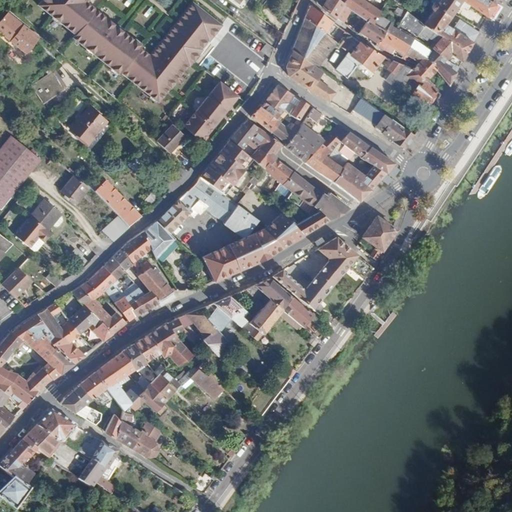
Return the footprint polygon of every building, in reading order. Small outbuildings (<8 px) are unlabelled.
[(122,73),(159,102),(190,66),(191,67),(204,51),(203,50),(209,41),(211,42),(223,26),(193,2),(151,56),(142,48),(143,47),(88,2),(89,0),(43,0),(39,5),(77,34),(75,37),(121,75),(122,73)] [(328,0),(322,8),(335,18),(343,4),(338,0),(328,0)] [(351,12),(367,22),(373,26),(375,21),(380,14),(361,0),(345,0),(343,4),(335,18),(343,25),(351,12)] [(431,6),(451,19),(454,15),(460,6),(468,11),(471,7),(463,1),(460,0),(440,0),(438,3),(437,3),(435,3),(433,4),(432,5),(431,6)] [(463,0),(463,1),(471,7),(488,18),(491,12),(495,6),(485,0),(463,0)] [(306,19),(321,32),(329,21),(311,6),(306,19)] [(451,19),(431,6),(431,7),(431,8),(431,10),(431,11),(432,12),(423,26),(439,38),(463,50),(467,53),(470,48),(473,43),(477,37),(479,34),(459,22),(453,31),(446,26),(451,19)] [(0,32),(26,54),(40,38),(9,12),(0,22),(0,32)] [(428,40),(435,45),(430,50),(445,61),(451,56),(462,63),(464,58),(467,53),(463,50),(439,38),(423,26),(418,22),(405,13),(399,24),(419,37),(417,40),(424,45),(428,40)] [(306,19),(293,50),(294,50),(317,67),(335,44),(324,35),(321,32),(306,19)] [(388,29),(375,21),(373,26),(385,34),(388,29)] [(363,28),(359,33),(376,44),(385,34),(373,26),(367,22),(363,28)] [(333,24),(324,35),(335,44),(338,47),(339,46),(345,38),(350,37),(333,24)] [(348,28),(357,35),(359,33),(363,28),(358,24),(355,28),(351,26),(348,28)] [(385,34),(408,48),(424,57),(428,53),(395,32),(395,34),(388,29),(385,34)] [(375,46),(391,54),(394,50),(404,56),(404,55),(408,48),(385,34),(376,44),(375,46)] [(345,38),(339,46),(345,51),(354,40),(350,37),(345,38)] [(349,56),(337,73),(348,81),(357,69),(356,68),(359,64),(373,73),(383,58),(358,43),(355,47),(358,49),(351,58),(349,56)] [(413,70),(425,82),(427,80),(430,78),(436,71),(424,57),(408,48),(404,55),(409,57),(418,63),(416,66),(414,68),(413,70)] [(317,67),(294,50),(287,67),(290,76),(302,85),(329,101),(335,93),(324,84),(318,80),(324,72),(317,67)] [(424,57),(436,71),(448,84),(449,85),(452,79),(456,73),(443,64),(445,61),(430,50),(428,53),(424,57)] [(386,66),(389,68),(388,70),(395,75),(402,66),(390,61),(386,66)] [(389,83),(411,97),(417,86),(406,78),(413,70),(402,66),(395,75),(389,83)] [(406,78),(417,86),(411,97),(426,107),(436,92),(425,82),(413,70),(406,78)] [(32,86),(42,102),(64,88),(53,72),(32,86)] [(200,144),(236,97),(218,83),(181,130),(200,144)] [(270,96),(265,103),(280,114),(283,110),(286,107),(294,95),(278,86),(270,96)] [(362,99),(355,110),(373,123),(381,112),(362,99)] [(296,108),(291,115),(299,120),(310,105),(302,100),(296,108)] [(261,108),(271,116),(276,119),(280,114),(265,103),(261,108)] [(283,110),(290,114),(291,115),(296,108),(295,107),(291,110),(286,107),(283,110)] [(90,108),(72,131),(89,144),(107,122),(90,108)] [(260,108),(252,117),(264,126),(271,116),(261,108),(260,108)] [(295,134),(314,148),(320,138),(318,137),(310,131),(323,114),(314,108),(300,126),(295,134)] [(393,121),(381,112),(373,123),(377,126),(377,127),(385,132),(393,121)] [(271,116),(264,126),(273,133),(280,122),(279,122),(276,119),(271,116)] [(235,135),(229,141),(243,152),(246,148),(244,147),(251,136),(255,139),(249,147),(255,152),(258,149),(268,157),(275,154),(282,145),(270,137),(261,129),(248,121),(236,133),(235,135)] [(385,132),(384,134),(406,149),(415,136),(393,121),(385,132)] [(273,133),(288,144),(295,134),(300,126),(295,123),(290,129),(280,122),(273,133)] [(168,157),(184,139),(169,126),(153,145),(168,157)] [(394,163),(339,126),(324,141),(320,138),(314,148),(306,162),(334,182),(359,200),(371,190),(394,163)] [(286,147),(306,162),(314,148),(295,134),(288,144),(286,147)] [(12,137),(0,152),(0,208),(1,210),(41,160),(12,137)] [(212,160),(203,173),(199,178),(223,195),(252,159),(250,158),(243,152),(229,141),(225,146),(213,160),(212,160)] [(250,158),(252,159),(262,169),(264,170),(277,160),(275,154),(268,157),(258,149),(255,152),(250,158)] [(264,170),(279,183),(280,184),(282,186),(294,173),(277,160),(264,170)] [(294,173),(282,186),(292,193),(286,200),(298,207),(302,200),(306,203),(316,189),(311,186),(294,172),(294,173)] [(75,176),(62,191),(76,203),(89,188),(85,184),(75,176)] [(198,180),(168,210),(181,223),(189,215),(193,218),(198,214),(200,216),(207,210),(246,238),(260,221),(223,195),(199,178),(198,180)] [(85,184),(89,188),(95,192),(98,189),(88,181),(85,184)] [(95,192),(119,218),(128,227),(141,217),(107,181),(98,189),(95,192)] [(275,193),(286,200),(292,193),(282,186),(280,184),(275,193)] [(316,189),(306,203),(311,207),(322,193),(316,189)] [(322,193),(311,207),(316,211),(328,220),(339,214),(343,211),(344,211),(348,208),(330,191),(326,196),(322,193)] [(47,200),(33,216),(50,230),(63,214),(47,200)] [(310,215),(322,224),(328,220),(316,211),(311,207),(306,203),(302,200),(298,207),(308,214),(310,215)] [(144,231),(151,249),(154,259),(175,239),(170,234),(181,223),(168,210),(159,219),(144,231)] [(282,214),(265,232),(263,231),(202,258),(206,268),(212,282),(260,260),(313,229),(322,224),(310,215),(305,218),(292,226),(288,222),(282,214)] [(42,241),(49,233),(29,216),(13,234),(28,247),(37,237),(42,241)] [(376,217),(362,237),(375,246),(368,256),(375,260),(380,253),(396,231),(376,217)] [(119,218),(102,232),(113,243),(129,228),(128,227),(119,218)] [(121,248),(131,263),(135,260),(151,249),(144,231),(129,241),(121,248)] [(272,277),(312,310),(356,256),(336,239),(318,250),(330,261),(303,292),(282,271),(272,277)] [(112,257),(123,270),(131,263),(121,248),(112,257)] [(62,260),(72,271),(77,266),(67,256),(62,260)] [(103,267),(114,279),(123,270),(112,257),(103,267)] [(131,263),(139,275),(144,271),(135,260),(131,263)] [(131,263),(123,270),(133,284),(141,279),(141,278),(139,275),(131,263)] [(88,281),(81,286),(93,300),(100,295),(104,290),(111,283),(114,279),(103,267),(91,279),(88,281)] [(141,283),(148,292),(142,296),(151,307),(162,299),(163,299),(173,293),(154,269),(151,271),(149,268),(144,271),(139,275),(141,278),(141,279),(143,282),(141,283)] [(17,269),(3,285),(7,289),(13,295),(15,297),(31,281),(17,269)] [(245,290),(264,307),(270,300),(276,306),(282,310),(286,305),(291,298),(269,279),(245,290)] [(111,283),(104,290),(111,300),(113,303),(121,297),(120,295),(117,291),(115,288),(113,286),(111,283)] [(121,297),(135,316),(142,312),(151,307),(142,296),(133,284),(120,295),(121,297)] [(96,319),(111,334),(125,322),(116,312),(110,316),(93,300),(81,286),(73,292),(84,306),(96,319)] [(113,303),(127,321),(135,316),(121,297),(113,303)] [(220,310),(230,319),(241,328),(243,326),(247,321),(243,317),(247,312),(229,297),(212,304),(216,307),(220,310)] [(293,311),(289,316),(300,325),(302,327),(312,315),(291,298),(286,305),(293,311)] [(26,299),(21,303),(26,308),(31,304),(26,299)] [(270,300),(264,307),(263,308),(269,313),(276,306),(270,300)] [(45,329),(47,337),(47,339),(58,352),(60,350),(73,363),(83,355),(70,341),(78,334),(68,320),(60,327),(52,316),(61,310),(55,303),(36,315),(37,316),(45,329)] [(282,310),(289,316),(293,311),(286,305),(282,310)] [(68,320),(78,334),(82,331),(87,327),(96,319),(84,306),(75,314),(68,320)] [(263,308),(246,329),(245,330),(258,341),(278,314),(282,310),(276,306),(269,313),(263,308)] [(216,307),(205,318),(208,322),(220,310),(216,307)] [(205,337),(202,340),(218,356),(227,346),(227,342),(217,332),(208,322),(205,318),(198,310),(185,315),(199,330),(205,337)] [(220,310),(208,322),(217,332),(230,319),(220,310)] [(278,314),(296,329),(300,325),(289,316),(282,310),(278,314)] [(247,312),(243,317),(247,321),(251,315),(247,312)] [(47,337),(45,329),(37,316),(10,333),(0,344),(0,385),(15,396),(12,400),(21,409),(38,390),(60,373),(73,363),(60,350),(58,352),(47,339),(47,337)] [(87,327),(101,341),(111,334),(96,319),(87,327)] [(166,325),(173,334),(178,331),(172,321),(166,325)] [(166,325),(148,335),(156,346),(159,351),(168,344),(169,345),(178,339),(173,334),(166,325)] [(179,330),(194,344),(197,340),(183,328),(181,329),(179,330)] [(205,337),(199,330),(196,333),(202,340),(205,337)] [(78,334),(82,339),(86,335),(82,331),(78,334)] [(133,344),(146,362),(160,353),(159,351),(156,346),(148,335),(133,344)] [(313,337),(309,342),(315,347),(319,341),(313,337)] [(168,344),(159,351),(160,353),(164,358),(167,355),(179,367),(187,360),(192,356),(178,339),(169,345),(168,344)] [(121,352),(134,369),(143,364),(145,366),(148,364),(146,362),(133,344),(121,352)] [(105,365),(95,372),(111,393),(124,409),(129,403),(131,401),(124,393),(121,389),(113,383),(134,369),(121,352),(105,365)] [(203,363),(198,369),(207,375),(209,374),(203,363)] [(134,369),(142,378),(149,384),(151,382),(146,375),(152,369),(148,364),(145,366),(143,364),(134,369)] [(159,366),(153,371),(157,376),(163,371),(159,366)] [(146,375),(151,382),(157,376),(153,371),(152,369),(146,375)] [(190,378),(213,398),(223,387),(209,374),(207,375),(198,369),(190,378)] [(151,382),(149,384),(166,399),(179,385),(176,383),(163,371),(157,376),(151,382)] [(79,383),(86,392),(84,394),(89,401),(93,398),(101,391),(106,397),(111,393),(95,372),(79,383)] [(177,381),(184,388),(191,380),(184,374),(177,381)] [(124,393),(131,401),(133,399),(137,396),(142,390),(137,382),(124,393)] [(63,399),(60,403),(94,424),(99,419),(100,412),(84,405),(89,401),(84,394),(86,392),(79,383),(73,389),(66,396),(63,399)] [(142,390),(137,396),(154,411),(160,404),(166,399),(149,384),(142,390)] [(0,390),(0,400),(6,404),(10,399),(9,397),(0,390)] [(154,411),(158,414),(165,408),(160,404),(154,411)] [(0,421),(5,426),(14,416),(3,407),(0,405),(0,421)] [(123,410),(120,421),(128,425),(132,413),(123,410)] [(39,423),(21,442),(26,450),(29,448),(38,453),(47,459),(59,444),(64,441),(65,442),(76,426),(51,411),(39,423)] [(108,424),(105,431),(116,437),(120,421),(114,415),(110,421),(108,424)] [(141,433),(132,447),(149,458),(153,457),(157,451),(156,445),(153,443),(160,430),(149,420),(141,433)] [(120,421),(116,437),(132,447),(141,433),(128,425),(120,421)] [(21,442),(8,456),(14,462),(16,461),(23,468),(25,465),(28,461),(34,455),(36,456),(38,453),(29,448),(26,450),(21,442)] [(101,442),(90,459),(92,460),(105,470),(117,452),(101,442)] [(0,464),(0,468),(10,477),(12,480),(25,488),(33,478),(22,469),(23,468),(16,461),(14,462),(8,456),(0,464)] [(50,461),(59,467),(62,463),(56,459),(54,460),(52,458),(50,461)] [(92,460),(84,471),(77,479),(92,489),(96,483),(100,477),(105,470),(92,460)] [(65,471),(77,479),(84,471),(76,466),(73,470),(68,467),(65,471)] [(105,470),(100,477),(111,484),(110,481),(110,479),(111,477),(112,475),(105,470)] [(96,483),(111,493),(115,487),(111,484),(100,477),(96,483)] [(0,501),(1,501),(15,511),(29,492),(25,488),(12,480),(10,482),(0,490),(0,501)]
